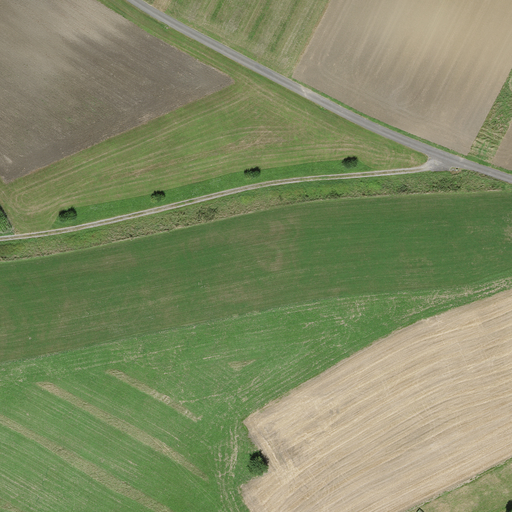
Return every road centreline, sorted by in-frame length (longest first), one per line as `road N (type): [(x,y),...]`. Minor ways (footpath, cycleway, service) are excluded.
road 1 (track): [(445,156),(419,170),(255,185),(0,239)]
road 2 (unclassified): [(132,0),(385,132),(511,178)]
